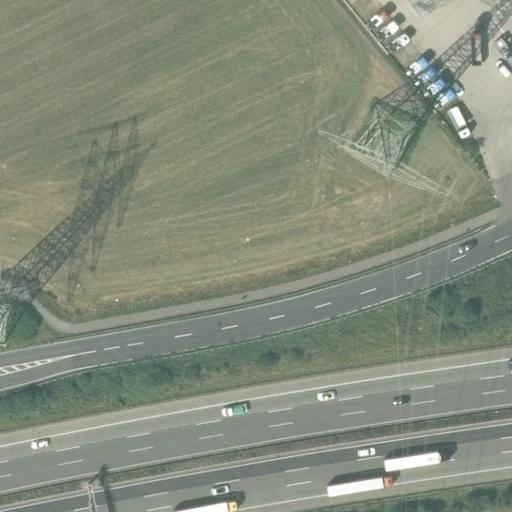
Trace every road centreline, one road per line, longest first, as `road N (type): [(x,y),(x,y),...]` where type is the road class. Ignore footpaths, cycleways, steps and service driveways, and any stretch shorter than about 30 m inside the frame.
road 1 (unclassified): [(0,372),(360,295),(511,235)]
road 2 (motorway): [(511,385),(308,413),(0,472)]
road 3 (motorway): [(171,511),(511,457)]
